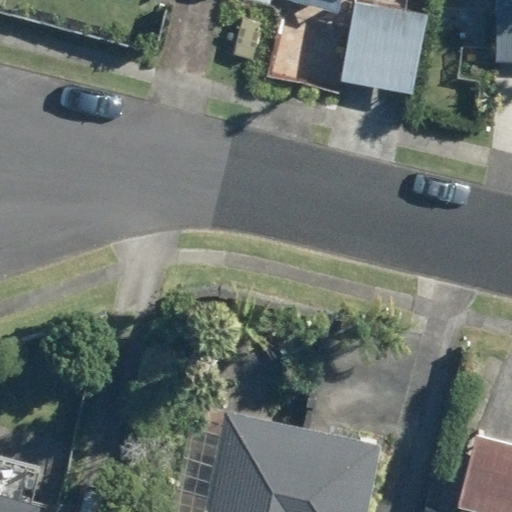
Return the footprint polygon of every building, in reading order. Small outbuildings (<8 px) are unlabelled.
[(294,0),(339,10),(341,0),(294,0)] [(426,3),(408,0),(346,0),(332,82),(410,95),(426,3)] [(511,0),(494,0),(494,60),(511,60),(511,0)] [(360,511),(378,435),(195,393),(167,511),(360,511)] [(0,511),(22,511),(29,487),(0,479),(0,511)]
